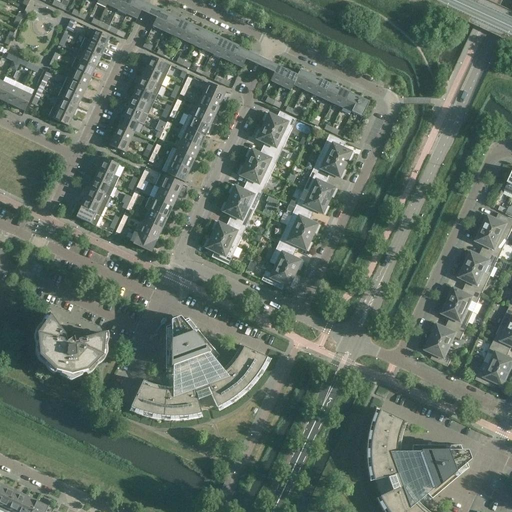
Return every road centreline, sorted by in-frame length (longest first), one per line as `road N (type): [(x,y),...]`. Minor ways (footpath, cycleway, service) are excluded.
road 1 (tertiary): [(355,341),(511,0)]
road 2 (residential): [(300,316),(395,101),(274,41)]
road 3 (residential): [(397,360),(494,155),(511,153)]
road 4 (residential): [(179,259),(274,41)]
road 5 (tertiary): [(275,511),(355,341)]
road 6 (residential): [(161,298),(0,224)]
road 7 (residential): [(76,158),(151,0)]
road 8 (residential): [(146,332),(0,263)]
road 9 (residential): [(300,316),(179,259)]
road 10 (residential): [(511,414),(397,360)]
